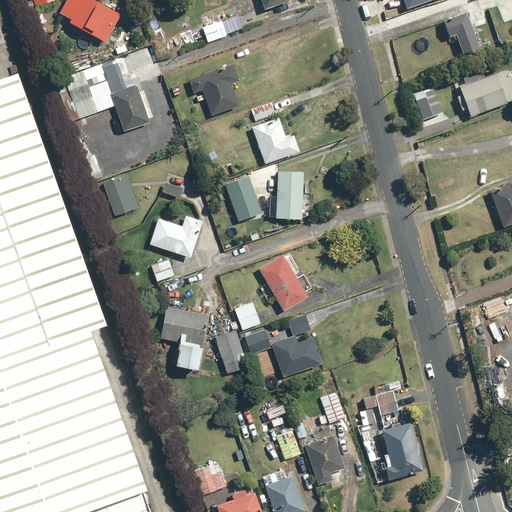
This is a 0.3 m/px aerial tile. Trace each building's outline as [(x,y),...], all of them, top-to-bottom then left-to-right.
[(92,3),(87,0),(64,0),(57,13),(65,19),(62,24),(77,31),(102,43),(117,15),(92,3)] [(287,0),(257,0),(262,11),(288,2),(287,0)] [(42,12),(32,16),(37,26),(46,22),(42,12)] [(476,48),(463,13),(440,22),(446,38),(453,36),(459,54),(476,48)] [(201,30),(206,42),(240,29),(235,16),(201,30)] [(44,28),(36,31),(41,47),(50,44),(44,28)] [(230,65),(187,81),(192,94),(200,91),(201,94),(194,97),(196,101),(203,99),(209,117),(237,107),(229,84),(236,82),(230,65)] [(511,100),(511,88),(506,70),(456,88),(458,96),(454,98),(459,111),(464,110),(467,118),(491,109),(504,104),(504,103),(511,100)] [(103,72),(83,79),(80,71),(63,78),(68,92),(64,93),(73,122),(112,106),(121,132),(147,123),(146,119),(150,117),(141,91),(137,93),(134,86),(124,89),(119,75),(106,79),(103,72)] [(96,328),(7,75),(0,77),(0,511),(142,511),(138,500),(135,491),(79,334),(96,328)] [(431,88),(411,96),(420,121),(441,113),(431,88)] [(273,114),(269,103),(250,110),(254,121),(273,114)] [(276,119),(249,128),(262,165),(297,153),(291,136),(283,139),(276,119)] [(92,155),(82,160),(90,181),(101,176),(92,155)] [(308,163),(310,170),(332,163),(329,156),(308,163)] [(301,174),(275,172),(273,219),(298,220),(301,174)] [(125,175),(100,184),(112,218),(138,208),(125,175)] [(246,179),(224,185),(233,214),(255,207),(246,179)] [(163,184),(160,193),(178,199),(180,189),(163,184)] [(511,184),(488,193),(500,229),(511,224),(511,184)] [(188,259),(200,222),(183,216),(179,227),(155,220),(147,245),(188,259)] [(281,256),(256,269),(280,312),(304,298),(281,256)] [(149,266),(155,282),(173,276),(167,260),(149,266)] [(250,304),(232,310),(240,331),(258,324),(250,304)] [(193,372),(204,316),(164,307),(157,339),(176,343),(171,367),(193,372)] [(309,331),(303,316),(286,322),(292,336),(267,345),(262,330),(242,338),(248,356),(270,348),(281,378),(319,365),(309,339),(295,344),(293,337),(309,331)] [(233,331),(213,338),(225,374),(245,368),(233,331)] [(391,392),(361,400),(364,410),(375,407),(378,416),(396,412),(391,392)] [(333,393),(317,399),(327,424),(343,418),(333,393)] [(371,410),(358,413),(361,426),(374,424),(371,410)] [(421,472),(408,424),(379,431),(385,455),(380,456),(384,468),(381,469),(385,481),(421,472)] [(290,431),(274,437),(283,460),(299,454),(290,431)] [(369,440),(367,432),(360,434),(362,442),(361,443),(363,447),(364,447),(368,462),(375,460),(372,453),(371,453),(368,441),(369,440)] [(331,436),(302,446),(316,486),(330,481),(327,474),(342,469),(331,436)] [(225,488),(216,463),(193,471),(201,496),(225,488)] [(302,511),(290,476),(262,486),(270,511),(302,511)] [(214,507),(215,511),(258,511),(252,493),(244,496),(242,490),(229,495),(231,500),(214,507)]
